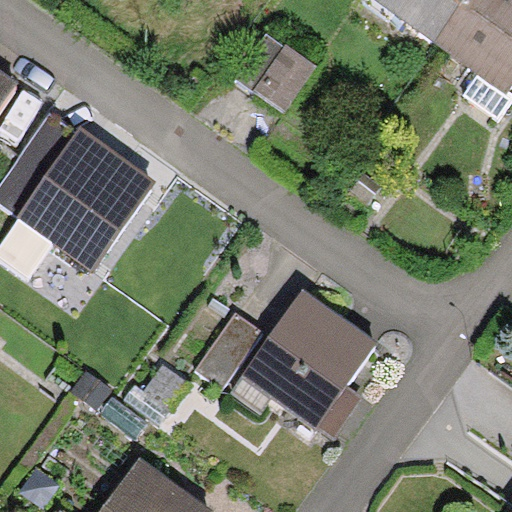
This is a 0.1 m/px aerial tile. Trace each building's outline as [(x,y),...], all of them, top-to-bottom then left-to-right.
[(511,0),(369,0),(507,101),(511,93),(511,0)] [(315,70),(268,40),(242,81),(289,111),(315,70)] [(0,115),(22,86),(0,70),(0,115)] [(128,165),(84,131),(0,241),(0,264),(24,282),(52,245),(89,273),(155,185),(128,165)] [(349,326),(306,294),(230,395),(265,420),(275,406),(316,436),(320,431),(335,442),(366,400),(347,386),(376,346),(349,326)] [(265,335),(237,316),(196,376),(224,394),(265,335)] [(131,370),(104,351),(75,394),(103,412),(131,370)] [(193,388),(164,367),(145,391),(137,385),(125,402),(162,429),(193,388)] [(211,511),(186,494),(140,461),(103,511),(211,511)]
